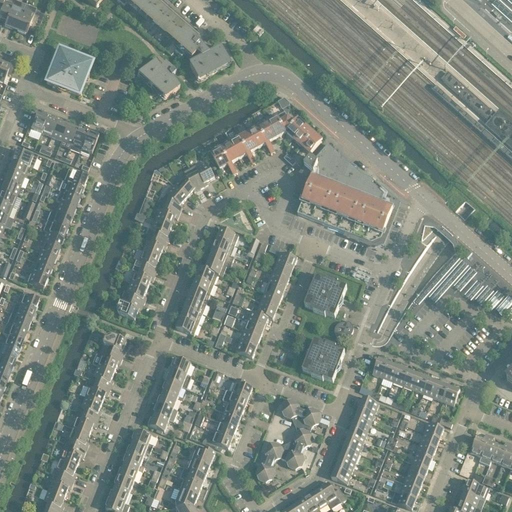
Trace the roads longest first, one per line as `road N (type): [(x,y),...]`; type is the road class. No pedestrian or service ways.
road 1 (residential): [(87,511),(203,216),(248,187)]
road 2 (tertiary): [(0,455),(117,158),(136,137)]
road 3 (residential): [(259,511),(234,473),(262,398),(261,365),(314,243)]
road 4 (residential): [(270,511),(324,473),(350,372),(388,273)]
road 5 (tertiary): [(258,72),(286,77),(421,196)]
road 6 (tertiary): [(136,137),(258,72)]
road 7 (tertiary): [(511,275),(421,196)]
